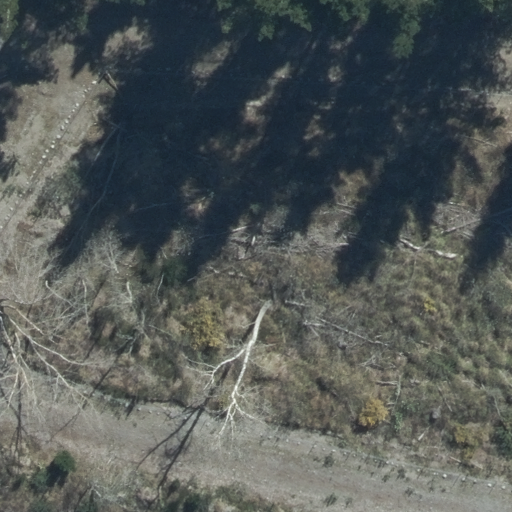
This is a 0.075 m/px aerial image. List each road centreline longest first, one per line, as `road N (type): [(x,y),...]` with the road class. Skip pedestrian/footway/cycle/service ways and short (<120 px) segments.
road 1 (track): [(511,93),(259,77),(0,97)]
road 2 (track): [(0,389),(32,416),(484,511)]
